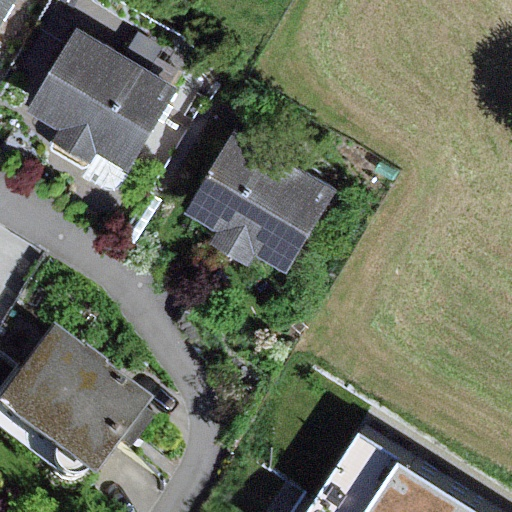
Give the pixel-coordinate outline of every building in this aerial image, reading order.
[(0,0),(0,33),(19,0),(0,0)] [(190,77),(87,17),(37,102),(68,119),(62,129),(101,152),(108,141),(140,162),(190,77)] [(347,180),(245,121),(196,201),(228,220),(219,234),(258,256),(264,242),(297,262),(347,180)] [(155,399),(54,325),(0,397),(0,405),(97,476),(155,399)] [(511,511),(511,493),(370,402),(299,511),(511,511)]
